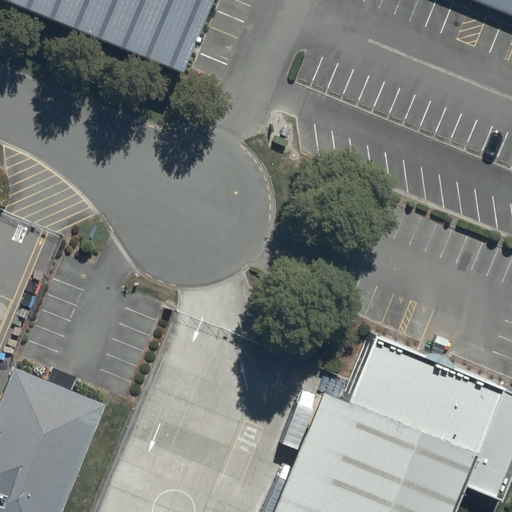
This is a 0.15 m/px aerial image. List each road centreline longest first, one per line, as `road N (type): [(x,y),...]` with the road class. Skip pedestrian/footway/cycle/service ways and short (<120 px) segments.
road 1 (unclassified): [(0,103),(192,206)]
road 2 (unknown): [(0,274),(35,220),(69,136)]
